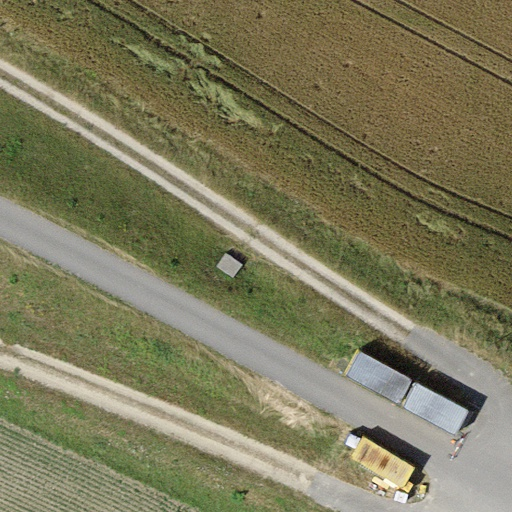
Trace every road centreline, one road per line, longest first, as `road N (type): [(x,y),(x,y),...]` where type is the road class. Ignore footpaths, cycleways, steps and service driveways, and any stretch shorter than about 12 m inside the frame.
road 1 (unclassified): [(0,218),(511,490)]
road 2 (track): [(0,72),(410,334)]
road 3 (track): [(0,352),(373,511)]
road 4 (track): [(511,443),(503,411),(482,382),(410,334)]
